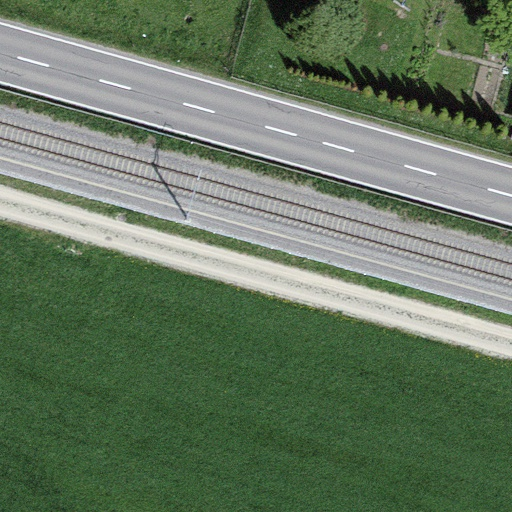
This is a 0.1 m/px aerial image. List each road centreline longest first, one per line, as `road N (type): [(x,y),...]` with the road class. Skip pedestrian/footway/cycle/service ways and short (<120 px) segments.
road 1 (track): [(0,203),(511,345)]
road 2 (secondary): [(511,187),(0,46)]
